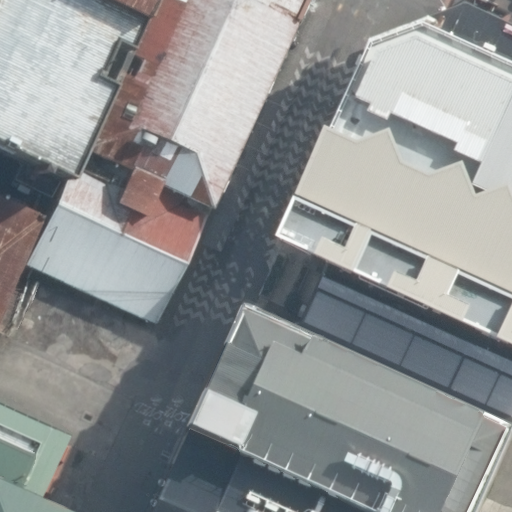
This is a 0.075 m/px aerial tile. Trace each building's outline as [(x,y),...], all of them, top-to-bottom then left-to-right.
[(0,0),(0,125),(79,162),(153,0),(0,0)] [(196,256),(316,0),(153,0),(79,162),(64,195),(196,256)] [(278,231),(511,340),(511,48),(421,7),(363,32),(278,231)] [(0,332),(36,255),(59,205),(0,178),(0,332)] [(196,256),(64,195),(59,205),(36,255),(168,316),(196,256)] [(313,327),(247,297),(192,418),(399,511),(471,511),(511,423),(511,416),(491,407),(493,402),(315,322),(313,327)] [(83,422),(0,385),(0,511),(78,511),(87,495),(54,480),(83,422)] [(379,511),(192,429),(148,511),(379,511)]
